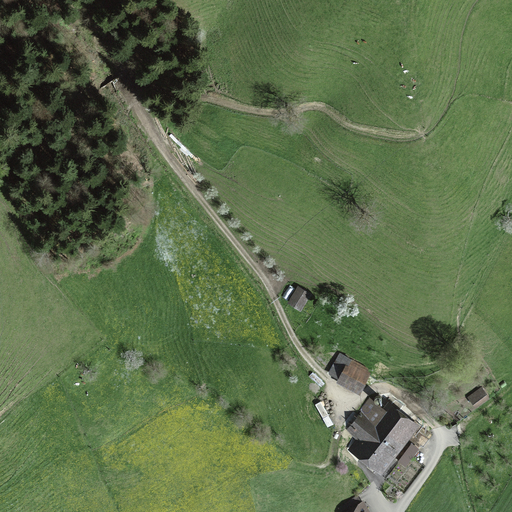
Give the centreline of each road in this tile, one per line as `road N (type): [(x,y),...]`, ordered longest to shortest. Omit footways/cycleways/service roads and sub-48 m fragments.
road 1 (track): [(320,111),(246,112),(137,73),(133,96),(145,130),(264,284),(295,345),(344,399)]
road 2 (residential): [(344,399),(393,396),(437,427),(443,443),(401,511)]
